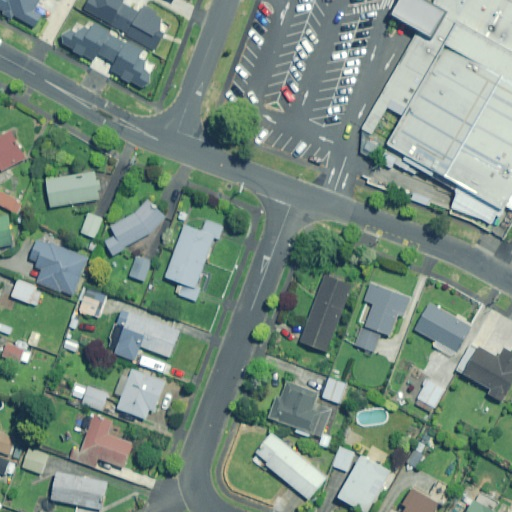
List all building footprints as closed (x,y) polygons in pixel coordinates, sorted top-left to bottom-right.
[(101,0),(69,0),(64,14),(90,25),(99,3),(101,0)] [(511,4),(505,0),(435,0),(431,8),(416,34),(360,126),(358,154),(388,170),(392,164),(411,175),(416,171),(458,194),(451,208),(495,222),(511,194),(511,4)] [(145,28),(142,10),(115,14),(119,38),(119,41),(122,43),(119,52),(160,66),(170,37),(145,28)] [(25,161),(11,133),(0,138),(0,170),(2,173),(25,161)] [(99,201),(95,173),(46,181),(51,209),(99,201)] [(23,202),(0,190),(0,207),(16,216),(23,202)] [(165,219),(149,204),(135,215),(111,228),(116,237),(105,243),(112,257),(151,235),(165,219)] [(102,219),(88,214),(81,234),(94,239),(102,219)] [(0,218),(0,248),(14,247),(10,217),(0,218)] [(223,228),(206,222),(202,233),(185,227),(165,281),(176,285),(173,294),(195,302),(199,291),(196,290),(214,239),(219,240),(223,228)] [(97,246),(86,239),(81,248),(92,254),(97,246)] [(33,270),(41,273),(37,284),(73,298),(88,259),(38,240),(31,257),(38,259),(33,270)] [(152,263),(137,257),(129,277),(145,283),(152,263)] [(30,266),(17,261),(13,271),(26,276),(30,266)] [(352,287),(325,277),(300,344),(327,354),(352,287)] [(43,290),(18,281),(12,298),(36,307),(43,290)] [(405,320),(413,300),(370,284),(364,302),(374,305),(366,328),(363,327),(356,348),(375,355),(382,335),(392,339),(399,318),(405,320)] [(88,298),(85,297),(79,314),(99,320),(106,298),(89,293),(88,298)] [(457,316),(455,319),(430,305),(415,331),(436,343),(433,348),(454,359),(471,328),(465,325),(467,321),(457,316)] [(180,333),(131,314),(115,355),(135,362),(140,348),(169,359),(180,333)] [(0,332),(9,336),(12,330),(0,325),(0,332)] [(41,336),(32,332),(27,346),(36,349),(41,336)] [(0,357),(19,365),(20,362),(29,366),(34,355),(18,348),(0,340),(0,357)] [(499,360),(480,349),(464,376),(490,391),(487,395),(502,403),(511,386),(511,353),(505,349),(499,360)] [(165,383),(132,371),(117,410),(145,421),(149,410),(154,412),(165,383)] [(345,386),(329,380),(322,399),(339,405),(345,386)] [(444,390),(427,381),(414,405),(432,415),(444,390)] [(275,422),(319,439),(317,446),(327,450),(331,439),(322,435),(332,411),(321,407),(319,412),(312,409),(317,396),(290,385),(275,422)] [(108,395),(89,388),(83,405),(102,411),(108,395)] [(111,427),(93,419),(75,462),(94,469),(98,460),(124,470),(134,446),(108,436),(111,427)] [(17,439),(0,431),(0,453),(10,457),(17,439)] [(272,435),(260,449),(264,452),(260,457),(267,463),(265,465),(308,501),(326,479),(272,435)] [(353,454),(339,449),(332,468),(347,473),(353,454)] [(48,457),(29,450),(22,468),(42,475),(48,457)] [(0,475),(6,477),(7,475),(13,477),(17,467),(11,465),(12,461),(0,455),(0,475)] [(361,457),(358,464),(354,462),(345,480),(348,482),(338,500),(360,511),(369,511),(390,473),(361,457)] [(58,470),(51,501),(76,506),(74,511),(100,511),(107,480),(58,470)] [(434,511),(439,505),(412,490),(399,511),(434,511)] [(492,511),(474,502),(468,511),(492,511)]
